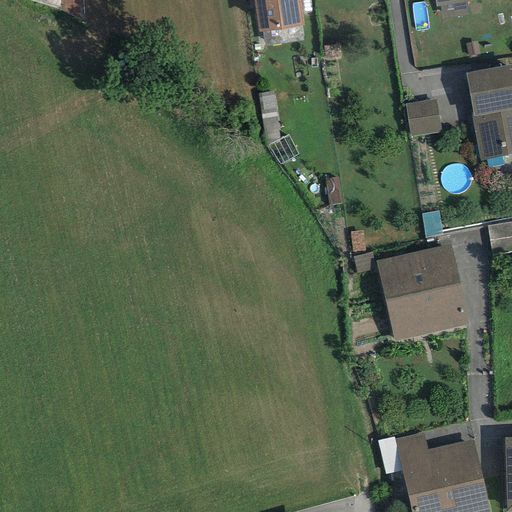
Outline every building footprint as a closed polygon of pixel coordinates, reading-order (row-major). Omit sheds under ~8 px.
[(31,0),(59,9),(58,0),(31,0)] [(82,20),(80,0),(58,0),(59,9),(82,20)] [(253,0),(258,32),(304,25),(299,0),(253,0)] [(434,0),(435,6),(439,5),(441,19),(467,15),(465,1),(475,0),(434,0)] [(511,64),(465,73),(472,116),(470,116),(478,161),(511,154),(511,64)] [(273,91),(257,93),(265,146),(279,139),(273,91)] [(436,99),(405,104),(409,137),(440,132),(436,99)] [(338,177),(324,179),(328,205),(341,203),(338,177)] [(437,211),(421,214),(424,238),(442,235),(437,211)] [(511,221),(487,226),(491,255),(511,251),(511,221)] [(362,231),(350,232),(352,253),(364,252),(362,231)] [(450,244),(375,261),(394,342),(469,325),(450,244)] [(375,269),(371,253),(352,257),(356,274),(375,269)] [(489,511),(473,439),(427,450),(423,433),(394,440),(402,470),(410,511),(489,511)] [(385,474),(402,470),(394,440),(393,437),(377,441),(385,474)]
